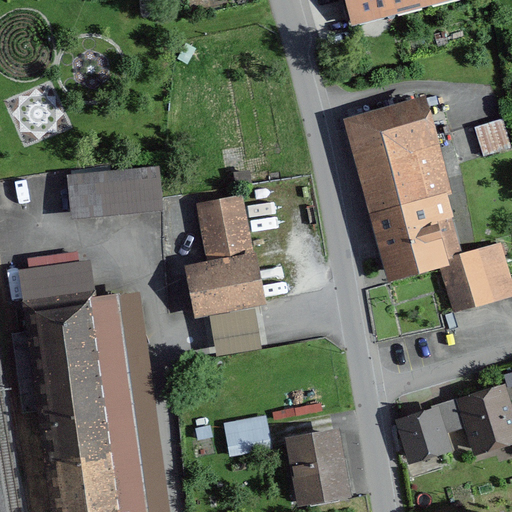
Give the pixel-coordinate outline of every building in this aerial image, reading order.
[(415,0),(349,0),(353,12),(354,16),(415,0)] [(187,64),(195,49),(185,43),(177,59),(187,64)] [(398,272),(444,259),(460,255),(420,108),(350,128),(363,174),(369,172),(398,272)] [(474,127),(483,156),(511,147),(502,119),(474,127)] [(255,166),(239,169),(241,182),(257,179),(255,166)] [(72,188),(74,206),(159,199),(156,170),(134,172),(135,182),(72,188)] [(200,312),(259,300),(240,200),(201,207),(212,268),(192,271),(200,312)] [(444,259),(457,309),(511,295),(498,245),(460,255),(444,259)] [(25,271),(33,331),(13,334),(23,414),(44,411),(58,511),(151,511),(121,295),(89,299),(84,263),(25,271)] [(170,511),(140,293),(121,295),(151,511),(170,511)] [(268,347),(259,300),(214,309),(223,355),(268,347)] [(511,438),(511,423),(501,390),(463,402),(478,450),(511,438)] [(445,447),(435,413),(401,423),(412,457),(445,447)] [(271,446),(268,432),(240,437),(242,451),(271,446)] [(291,442),(301,499),(345,491),(335,434),(291,442)]
